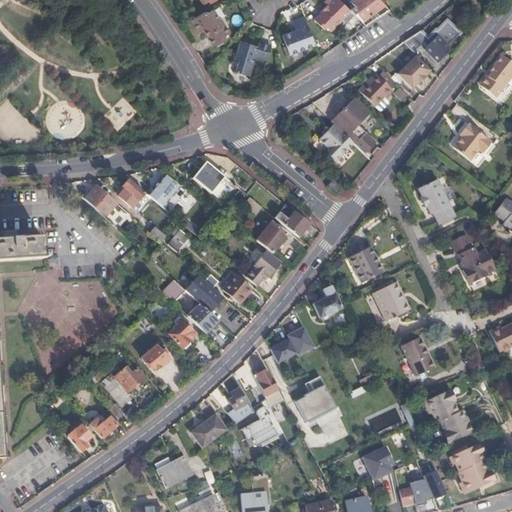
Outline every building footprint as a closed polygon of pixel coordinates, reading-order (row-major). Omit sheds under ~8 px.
[(342,19),(350,12),(349,10),(338,0),(329,0),(327,2),(329,6),(314,18),(324,29),(327,27),(331,32),(343,21),(342,19)] [(358,19),(360,21),(384,5),(379,0),(352,0),(350,3),(353,6),(349,10),(350,12),(358,19)] [(206,11),(192,19),(200,32),(203,30),(214,46),(226,39),(224,36),(230,33),(221,19),(220,19),(214,10),(208,14),(206,11)] [(298,51),(314,45),(314,44),(304,17),(292,21),(294,26),(295,30),(291,31),(282,35),(290,55),(291,54),(291,55),(294,56),(298,55),(299,53),(298,51)] [(431,41),(420,31),(402,44),(413,54),(419,47),(437,62),(449,48),(436,36),(431,41)] [(254,56),(266,59),(270,46),(258,41),(257,46),(246,42),(246,43),(245,45),(240,44),(234,61),(238,62),(235,71),(248,75),(252,64),(249,63),(251,55),(254,56)] [(397,75),(412,89),(418,83),(426,76),(425,75),(430,70),(418,59),(416,57),(397,75)] [(488,79),(485,79),(481,85),(482,88),(496,99),(511,78),(511,65),(502,57),(491,71),(492,75),(488,79)] [(390,90),(395,84),(389,77),(382,71),(376,78),(367,88),(364,86),(358,93),(374,108),(383,98),(385,99),(392,92),(390,90)] [(374,76),(364,86),(367,88),(376,78),(374,76)] [(399,88),(394,93),(401,100),(406,95),(399,88)] [(370,112),(355,98),(337,117),(332,122),(354,145),(356,147),(363,154),(374,143),(365,134),(356,126),(370,112)] [(354,145),(332,122),(331,123),(336,128),(354,145)] [(460,135),(462,137),(464,138),(461,141),(460,140),(454,149),(471,161),(479,150),(484,154),(492,143),(487,139),(485,141),(477,135),(479,133),(468,125),(460,135)] [(338,165),(356,147),(354,145),(336,128),(322,142),(331,150),(332,159),(338,165)] [(479,150),(471,161),(479,167),(495,145),(492,143),(484,154),(479,150)] [(372,159),(349,187),(356,192),(379,164),(372,159)] [(210,194),(224,177),(205,161),(191,178),(210,194)] [(147,195),(162,208),(180,188),(165,175),(147,195)] [(333,179),(327,186),(335,195),(343,187),(333,179)] [(145,194),(129,180),(123,188),(126,190),(119,197),(132,209),(145,194)] [(456,219),(437,182),(418,192),(423,200),(421,200),(426,210),(427,209),(431,217),(433,216),(439,227),(456,219)] [(116,205),(96,187),(91,192),(88,191),(81,198),(94,210),(103,219),(116,205)] [(246,196),(245,194),(241,199),(245,202),(243,204),(255,214),(261,207),(246,196)] [(511,207),(505,202),(495,216),(505,224),(504,226),(511,231),(510,233),(511,234),(511,207)] [(294,212),(282,225),(297,238),(308,224),(294,212)] [(258,233),(253,239),(270,253),(284,235),(267,221),(262,227),(264,229),(259,234),(258,233)] [(160,244),(166,238),(155,229),(150,235),(160,244)] [(180,230),(170,242),(178,250),(189,237),(180,230)] [(0,261),(41,259),(45,258),(45,253),(41,253),(40,236),(17,238),(17,233),(2,234),(2,239),(0,238),(0,261)] [(464,236),(450,244),(456,257),(457,257),(464,270),(462,272),(469,287),(487,279),(486,277),(495,272),(485,252),(476,256),(472,250),(471,250),(464,236)] [(383,272),(370,247),(348,257),(361,283),(383,272)] [(252,265),(242,276),(252,284),(262,273),(267,278),(279,264),(266,254),(254,267),(252,265)] [(123,269),(137,281),(141,276),(128,264),(123,269)] [(234,275),(222,290),(238,304),(250,289),(234,275)] [(164,296),(173,304),(184,291),(176,283),(164,296)] [(164,296),(155,287),(150,292),(159,301),(164,296)] [(400,288),(397,290),(410,318),(413,316),(400,288)] [(341,310),(331,289),(322,293),(326,300),(313,307),(320,320),(341,310)] [(410,318),(397,290),(375,300),(388,328),(410,318)] [(187,318),(204,335),(217,321),(199,305),(187,318)] [(175,324),(166,332),(181,348),(195,335),(177,316),(172,320),(175,324)] [(511,323),(504,327),(500,329),(499,326),(497,327),(507,350),(509,349),(511,350),(511,323)] [(313,350),(300,325),(284,333),(285,335),(295,355),(297,358),(313,350)] [(276,365),(295,355),(285,335),(266,345),(276,365)] [(422,345),(404,353),(418,383),(436,375),(422,345)] [(156,347),(141,360),(152,374),(168,359),(162,351),(160,353),(156,347)] [(253,355),(245,359),(251,373),(260,369),(253,355)] [(123,368),(113,377),(125,392),(142,378),(133,367),(127,373),(123,368)] [(155,375),(169,389),(182,375),(173,367),(168,372),(162,367),(155,375)] [(272,405),(282,400),(266,370),(253,377),(265,400),(271,411),(275,409),(272,405)] [(338,414),(323,386),(294,401),(306,423),(314,419),(317,425),(338,414)] [(362,387),(349,394),(352,399),(365,393),(362,387)] [(251,412),(238,389),(229,394),(231,398),(226,401),(231,411),(225,414),(234,425),(251,412)] [(426,402),(436,424),(439,422),(458,413),(448,392),(426,402)] [(271,411),(265,400),(260,403),(262,407),(256,410),(254,413),(257,417),(239,427),(250,447),(254,446),(257,447),(283,433),(271,411)] [(293,402),(286,405),(292,417),(298,414),(293,402)] [(108,410),(117,420),(123,415),(114,405),(108,410)] [(471,433),(460,412),(458,413),(439,422),(449,444),(471,433)] [(201,449),(218,437),(226,431),(214,415),(190,433),(201,449)] [(96,427),(103,421),(99,416),(92,422),(96,427)] [(88,425),(100,439),(116,426),(108,417),(103,421),(96,427),(92,422),(88,425)] [(66,437),(79,453),(88,446),(85,443),(90,439),(79,426),(66,437)] [(482,461),(484,460),(476,445),(451,458),(458,472),(482,461)] [(385,447),(360,457),(370,483),(395,473),(385,447)] [(191,475),(182,458),(157,472),(166,489),(191,475)] [(360,459),(353,461),(358,471),(364,469),(360,459)] [(458,472),(457,473),(466,492),(477,487),(478,489),(492,482),(482,461),(458,472)] [(414,506),(415,507),(445,496),(432,462),(404,472),(408,482),(395,487),(404,510),(414,506)] [(211,471),(204,473),(207,485),(214,483),(211,471)] [(255,494),(244,495),(245,511),(268,511),(268,504),(272,504),(271,476),(264,477),(264,474),(260,475),(260,477),(254,477),(255,494)] [(220,511),(212,496),(180,511),(220,511)] [(368,511),(366,498),(346,502),(347,511),(368,511)] [(341,511),(338,499),(329,502),(310,505),(311,511),(341,511)]
